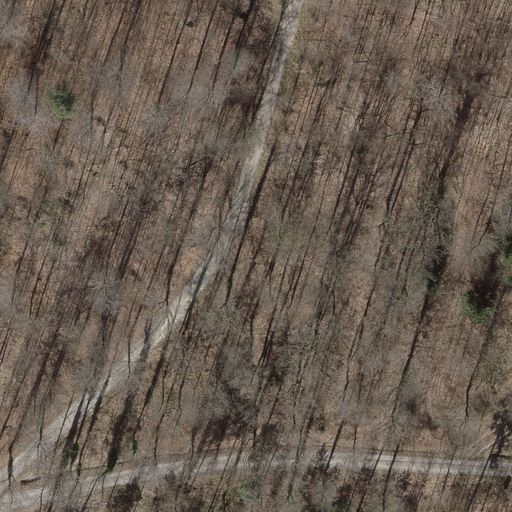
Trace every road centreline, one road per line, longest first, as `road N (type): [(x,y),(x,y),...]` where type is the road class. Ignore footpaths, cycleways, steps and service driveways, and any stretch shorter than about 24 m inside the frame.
road 1 (track): [(300,0),(243,198),(165,325),(0,482)]
road 2 (track): [(0,505),(246,466),(391,460),(511,469)]
